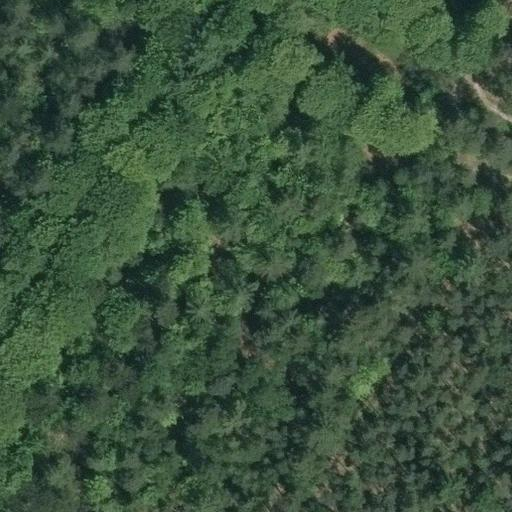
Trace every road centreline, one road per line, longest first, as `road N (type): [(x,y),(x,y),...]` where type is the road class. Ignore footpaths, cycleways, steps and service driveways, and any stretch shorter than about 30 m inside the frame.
road 1 (track): [(155,49),(403,141),(491,0)]
road 2 (track): [(187,0),(0,286)]
